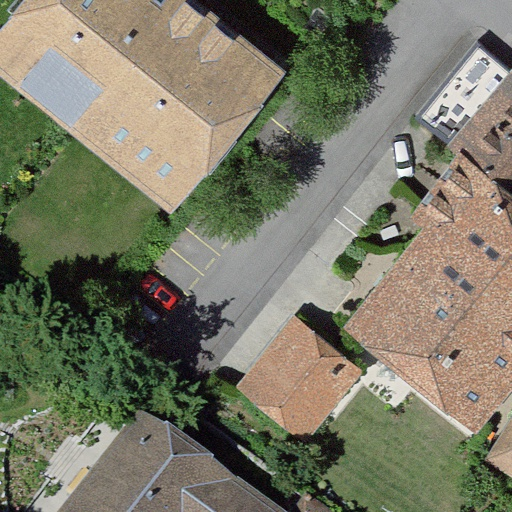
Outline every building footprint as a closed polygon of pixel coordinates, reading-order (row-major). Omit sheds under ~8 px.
[(280,82),(178,0),(23,0),(0,29),(0,85),(166,221),(280,82)] [(511,87),(323,330),(476,447),(511,400),(511,87)] [(356,373),(289,320),(233,390),(300,444),(356,373)] [(511,417),(508,415),(481,458),(511,477),(511,417)] [(262,511),(139,419),(69,511),(262,511)]
